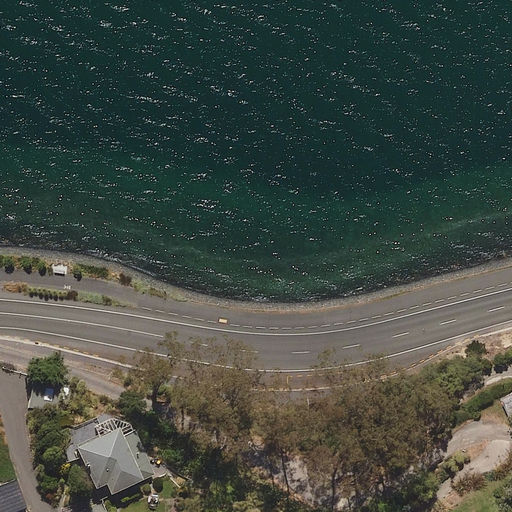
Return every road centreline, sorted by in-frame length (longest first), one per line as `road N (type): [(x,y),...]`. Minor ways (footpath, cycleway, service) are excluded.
road 1 (secondary): [(511,305),(301,353),(0,312)]
road 2 (unclassified): [(0,353),(88,381),(308,479)]
